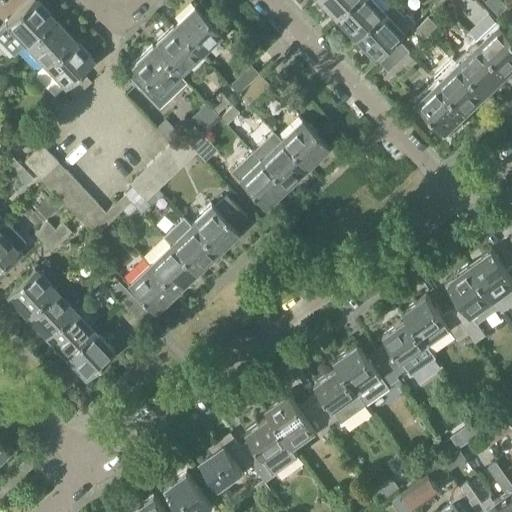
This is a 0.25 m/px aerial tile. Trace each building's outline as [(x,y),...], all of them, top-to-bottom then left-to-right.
[(24,43),(53,15),(38,0),(27,0),(4,22),(24,43)] [(322,0),(337,16),(353,0),(322,0)] [(353,0),(337,16),(357,36),(385,9),(386,10),(393,3),(390,0),(353,0)] [(507,6),(501,0),(499,0),(491,8),(498,15),(507,6)] [(385,9),(357,36),(377,57),(406,30),(415,20),(407,12),(405,15),(393,3),(386,10),(385,9)] [(193,4),(172,24),(199,53),(220,33),(193,4)] [(53,15),(24,43),(44,64),(73,36),(53,15)] [(428,16),(421,22),(430,32),(437,26),(428,16)] [(474,39),(505,71),(511,64),(511,37),(495,20),(474,39)] [(430,32),(421,22),(414,29),(423,39),(430,32)] [(199,53),(172,24),(150,45),(177,73),(199,53)] [(93,57),(73,36),(44,64),(64,85),(80,69),(93,57)] [(474,39),(454,58),(485,90),(505,71),(474,39)] [(401,43),(381,62),(389,70),(409,51),(401,43)] [(177,73),(150,45),(130,64),(133,67),(126,73),(158,107),(185,81),(177,73)] [(454,58),(434,78),(465,109),(485,90),(454,58)] [(236,92),(257,72),(249,63),(228,83),(236,92)] [(269,84),(261,76),(240,96),(248,104),(269,84)] [(465,109),(434,78),(414,97),(444,129),(465,109)] [(232,104),(219,115),(226,123),(239,112),(232,104)] [(300,117),(279,137),(306,165),(327,145),(300,117)] [(191,122),(179,134),(187,143),(200,131),(191,122)] [(24,127),(7,143),(15,151),(32,135),(24,127)] [(272,130),(251,149),(286,185),(306,165),(279,137),(272,130)] [(216,148),(200,131),(187,143),(195,151),(203,160),(216,148)] [(179,134),(171,141),(187,159),(195,151),(187,143),(179,134)] [(187,159),(171,141),(160,152),(176,169),(187,159)] [(32,169),(49,153),(40,144),(23,161),(32,169)] [(251,149),(230,169),(237,177),(265,205),(286,185),(251,149)] [(14,171),(21,164),(9,152),(2,159),(14,171)] [(176,169),(160,152),(151,160),(168,177),(176,169)] [(57,161),(49,153),(32,169),(40,178),(57,161)] [(168,177),(151,160),(143,167),(160,185),(168,177)] [(57,161),(40,178),(48,186),(65,170),(57,161)] [(21,164),(14,171),(25,184),(33,177),(28,171),(21,164)] [(160,185),(143,167),(129,181),(132,185),(123,194),(136,208),(160,185)] [(65,170),(48,186),(56,194),(73,178),(65,170)] [(81,186),(73,178),(56,194),(64,203),(81,186)] [(89,195),(81,186),(64,203),(72,211),(89,195)] [(189,221),(217,250),(238,230),(235,227),(246,216),(225,193),(213,205),(210,201),(189,221)] [(97,203),(89,195),(72,211),(80,219),(97,203)] [(105,211),(111,218),(123,206),(117,199),(105,211)] [(97,203),(80,219),(87,228),(105,211),(97,203)] [(111,218),(105,211),(87,228),(94,234),(111,218)] [(4,220),(0,224),(0,263),(17,248),(24,241),(4,220)] [(42,240),(54,228),(47,220),(34,232),(42,240)] [(62,221),(54,228),(42,240),(50,249),(70,230),(62,221)] [(217,250),(189,221),(168,242),(196,270),(217,250)] [(168,242),(147,262),(175,290),(196,270),(168,242)] [(490,246),(467,263),(492,299),(500,310),(510,304),(511,306),(511,305),(511,263),(506,268),(490,246)] [(84,258),(96,270),(103,264),(91,251),(84,258)] [(175,290),(147,262),(127,282),(154,310),(175,290)] [(492,299),(467,263),(444,279),(460,301),(450,308),(468,332),(474,341),(484,334),(471,314),(492,299)] [(25,313),(53,286),(33,265),(5,292),(25,313)] [(123,299),(129,293),(118,281),(112,287),(123,299)] [(73,307),(53,286),(25,313),(45,334),(73,307)] [(129,293),(123,299),(121,301),(141,322),(149,314),(129,293)] [(468,332),(450,308),(440,315),(424,293),(401,310),(406,316),(425,343),(448,326),(458,340),(468,332)] [(93,328),(73,307),(45,334),(64,354),(93,328)] [(388,341),(377,349),(396,376),(407,368),(431,351),(425,343),(406,316),(382,333),(388,341)] [(113,349),(93,328),(64,354),(85,376),(113,349)] [(396,376),(377,349),(367,356),(356,341),(333,358),(338,365),(366,404),(389,387),(388,386),(398,378),(396,376)] [(319,390),(308,397),(325,422),(327,425),(339,417),(341,421),(366,404),(338,365),(313,382),(319,390)] [(325,422),(308,397),(298,405),(288,390),(264,407),(269,414),(292,446),(316,429),(325,422)] [(292,446),(269,414),(245,431),(249,438),(240,445),(252,463),(263,478),(265,481),(275,474),(272,470),(297,453),(292,446)] [(486,428),(480,433),(488,445),(511,428),(511,426),(504,415),(486,428)] [(471,439),(480,433),(486,428),(477,417),(451,436),(459,447),(471,439)] [(252,463),(240,445),(230,432),(216,442),(219,447),(200,461),(218,487),(252,463)] [(488,445),(480,433),(471,439),(479,451),(488,445)] [(0,456),(8,449),(0,440),(0,456)] [(493,500),(501,511),(511,511),(511,482),(496,460),(489,466),(506,490),(493,500)] [(204,511),(212,506),(187,471),(164,487),(179,508),(173,511),(204,511)] [(402,491),(413,507),(439,489),(428,473),(402,491)] [(263,478),(255,484),(262,494),(271,488),(265,481),(263,478)] [(501,511),(493,500),(490,495),(481,501),(467,481),(460,486),(464,492),(478,511),(501,511)] [(478,511),(464,492),(437,511),(478,511)] [(166,511),(154,494),(132,510),(132,511),(166,511)]
